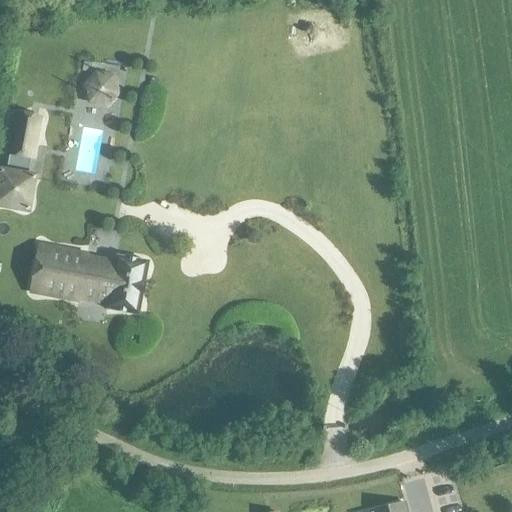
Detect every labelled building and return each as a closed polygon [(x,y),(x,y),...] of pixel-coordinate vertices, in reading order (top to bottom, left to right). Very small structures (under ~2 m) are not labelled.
[(298,0),(300,9),(347,5),(346,0),(298,0)] [(115,76),(95,71),(82,86),(88,105),(106,109),(120,95),(115,76)] [(9,155),(30,159),(35,160),(43,118),(14,112),(6,154),(9,155)] [(9,155),(6,170),(27,174),(30,159),(9,155)] [(0,210),(32,216),(39,176),(0,168),(0,210)] [(166,241),(166,221),(118,223),(118,243),(166,241)] [(108,308),(140,314),(149,263),(117,258),(116,264),(87,258),(87,255),(40,246),(31,293),(79,302),(80,297),(109,303),(108,308)]
